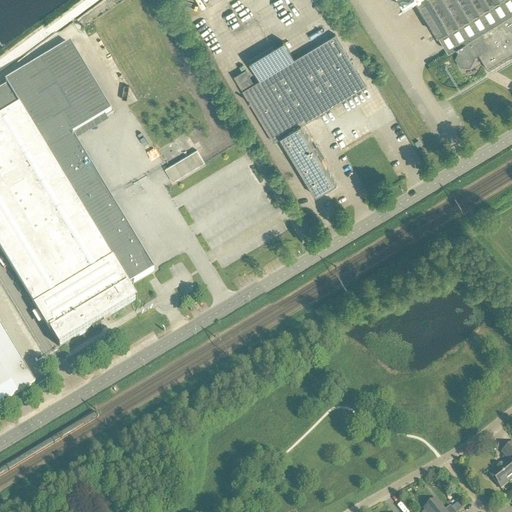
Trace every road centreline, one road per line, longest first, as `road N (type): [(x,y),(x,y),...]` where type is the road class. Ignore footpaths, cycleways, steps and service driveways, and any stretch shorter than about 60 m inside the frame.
road 1 (unclassified): [(511,137),(0,446)]
road 2 (track): [(228,511),(341,408),(425,444),(442,461)]
